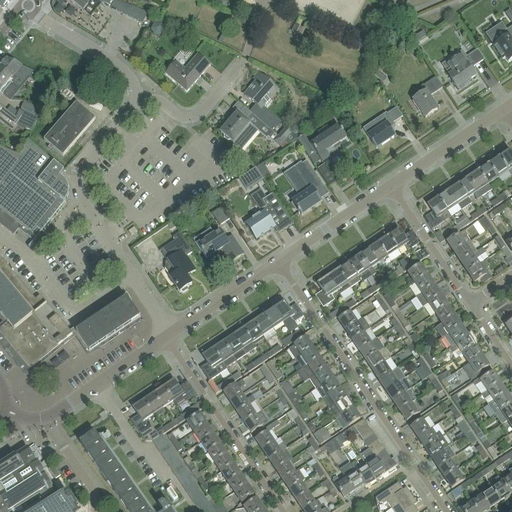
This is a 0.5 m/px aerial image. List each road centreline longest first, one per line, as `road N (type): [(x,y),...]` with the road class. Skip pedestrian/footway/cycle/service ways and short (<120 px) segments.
road 1 (residential): [(279,262),(446,511)]
road 2 (residential): [(168,337),(85,204),(79,179),(134,97)]
road 3 (residential): [(283,511),(168,337)]
road 4 (residential): [(46,418),(168,337)]
road 5 (residential): [(134,97),(118,65),(25,10)]
road 6 (residential): [(470,304),(389,187)]
road 7 (residential): [(389,187),(505,110)]
road 8 (residential): [(168,337),(279,262)]
road 9 (residential): [(279,262),(389,187)]
road 10 (residential): [(134,97),(191,117),(240,64)]
